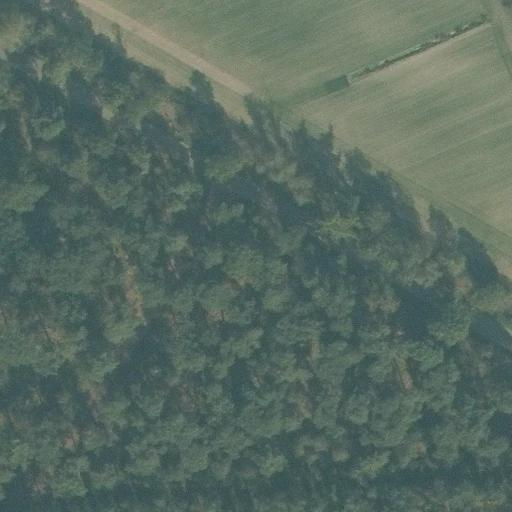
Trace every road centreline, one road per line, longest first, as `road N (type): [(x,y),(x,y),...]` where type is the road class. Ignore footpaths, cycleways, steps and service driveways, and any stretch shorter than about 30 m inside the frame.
road 1 (unclassified): [(511,342),(0,37)]
road 2 (track): [(29,500),(511,473)]
road 3 (track): [(228,167),(119,387),(29,500)]
